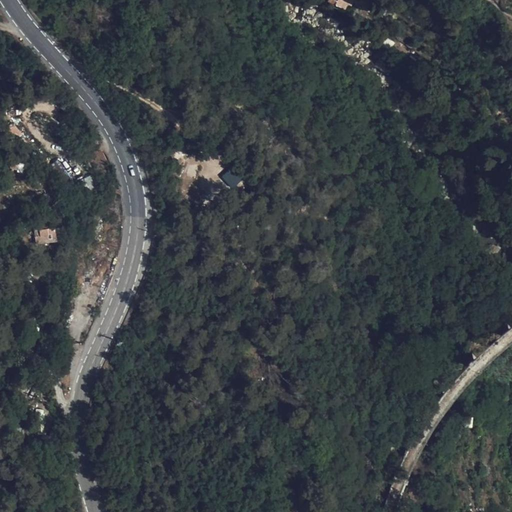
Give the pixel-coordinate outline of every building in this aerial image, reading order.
[(99,160),(88,165),(93,176),(104,170),(99,160)] [(12,172),(24,168),(22,161),(10,165),(12,172)] [(233,166),(222,177),(232,188),(244,177),(233,166)] [(81,184),(90,183),(88,174),(79,176),(81,184)] [(51,242),(50,229),(34,231),(35,244),(51,242)]
